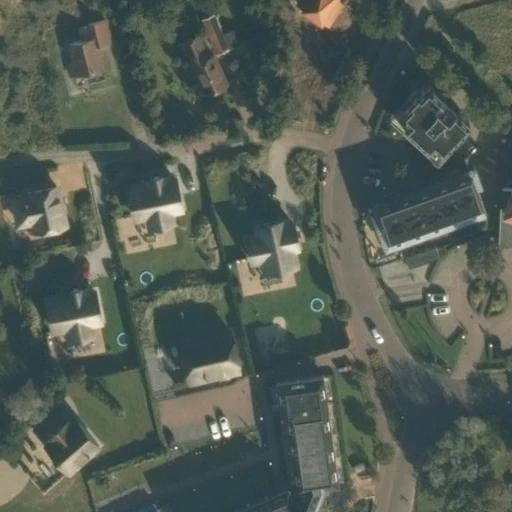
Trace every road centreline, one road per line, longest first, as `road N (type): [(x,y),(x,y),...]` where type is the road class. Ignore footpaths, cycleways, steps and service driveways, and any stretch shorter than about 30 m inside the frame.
road 1 (residential): [(0,170),(185,163),(280,147),(346,155)]
road 2 (tertiary): [(422,391),(376,330),(356,284),(346,155)]
road 3 (tertiary): [(346,155),(413,0)]
road 4 (tertiary): [(399,511),(422,391)]
